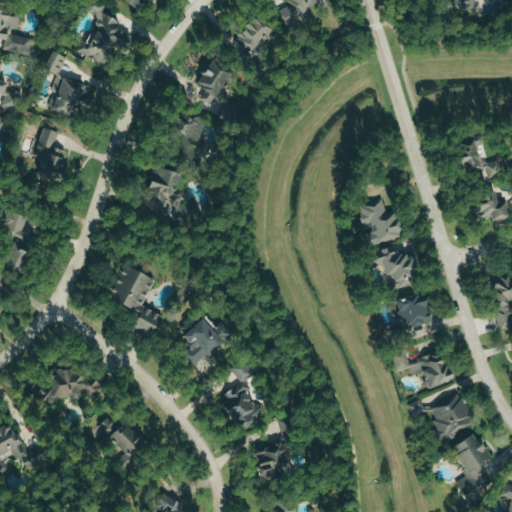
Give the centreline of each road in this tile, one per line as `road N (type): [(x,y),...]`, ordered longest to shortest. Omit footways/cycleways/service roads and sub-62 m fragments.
road 1 (residential): [(367,0),(485,378),(511,422)]
road 2 (residential): [(205,0),(134,100),(63,295),(0,365)]
road 3 (residential): [(222,511),(215,470),(172,408),(130,365),(51,311)]
